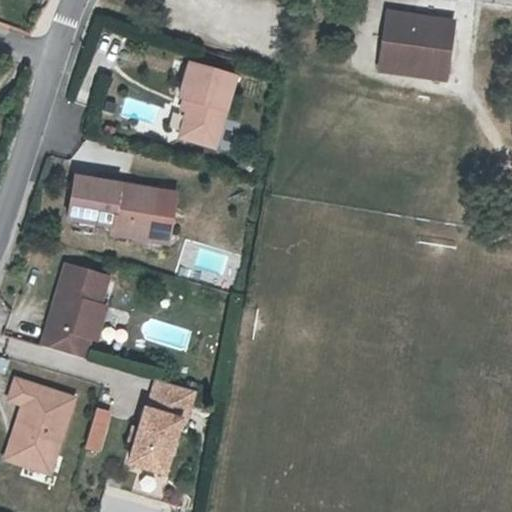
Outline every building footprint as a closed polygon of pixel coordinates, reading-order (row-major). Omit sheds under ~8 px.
[(386,14),(383,35),(376,72),(415,79),(443,84),(453,26),(386,14)] [(225,141),(244,69),(195,57),(186,92),(190,93),(198,95),(195,107),(188,132),(225,141)] [(188,105),(195,107),(198,95),(190,93),(188,105)] [(164,184),(80,175),(75,217),(120,222),(119,229),(137,232),(139,222),(159,224),(164,184)] [(159,224),(158,234),(176,236),(182,186),(164,184),(159,224)] [(159,224),(139,222),(137,232),(158,234),(159,224)] [(98,335),(105,301),(113,272),(68,263),(49,345),(92,356),(98,335)] [(149,421),(146,434),(141,457),(178,465),(190,413),(195,414),(202,382),(164,373),(156,402),(153,401),(149,421)] [(53,448),(64,450),(81,392),(20,374),(14,397),(28,401),(11,456),(48,467),(53,448)] [(98,404),(94,421),(107,424),(111,407),(98,404)] [(139,432),(146,434),(149,421),(142,419),(139,432)] [(94,421),(89,441),(101,444),(107,424),(94,421)] [(58,470),(64,450),(53,448),(48,467),(58,470)] [(136,476),(122,473),(120,480),(135,483),(136,476)]
